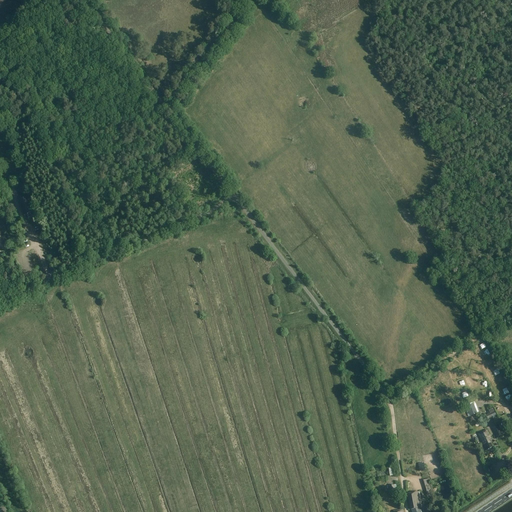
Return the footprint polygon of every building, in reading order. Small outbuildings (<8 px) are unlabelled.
[(25,215),(29,213),(22,196),(18,198),(25,215)] [(464,406),(468,417),(479,413),(475,402),(464,406)] [(488,420),(496,416),(494,411),(493,409),(489,410),(489,411),(489,412),(490,413),(486,415),(488,420)] [(492,427),(496,435),(498,438),(503,436),(502,435),(505,433),(504,431),(501,432),(498,425),(492,427)] [(493,447),(491,443),(490,440),(491,439),(487,430),(478,434),(484,445),(484,444),(487,450),(493,447)] [(423,481),(427,495),(434,493),(429,479),(423,481)] [(421,511),(420,508),(422,508),(421,502),(419,502),(418,499),(420,498),(419,492),(408,494),(411,510),(411,511),(421,511)]
